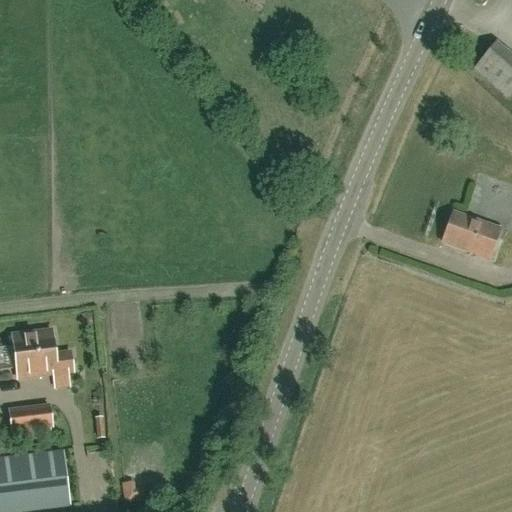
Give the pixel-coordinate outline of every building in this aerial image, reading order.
[(474,70),(511,101),(511,56),(496,44),(474,70)] [(511,148),(484,137),(479,150),(511,163),(511,148)] [(489,261),(500,229),(479,222),(479,223),(452,214),(442,243),(468,252),(468,253),(489,261)] [(51,332),(11,338),(17,379),(72,372),(70,354),(54,356),(51,332)] [(25,410),(28,430),(51,427),(49,407),(25,410)] [(0,511),(17,511),(69,506),(62,453),(0,461),(0,511)]
